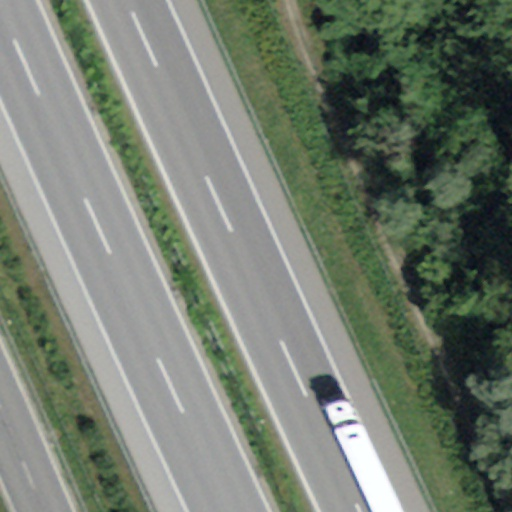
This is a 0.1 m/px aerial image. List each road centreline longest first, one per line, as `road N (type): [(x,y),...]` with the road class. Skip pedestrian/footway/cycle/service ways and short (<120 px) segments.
road 1 (motorway): [(356,511),(128,0)]
road 2 (motorway): [(0,0),(226,511)]
road 3 (track): [(511,489),(414,295),(282,0)]
